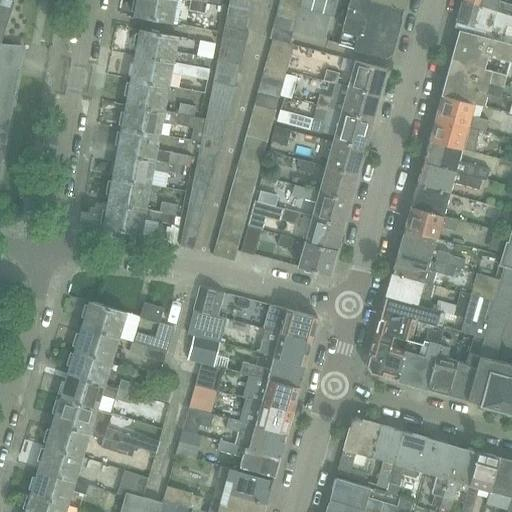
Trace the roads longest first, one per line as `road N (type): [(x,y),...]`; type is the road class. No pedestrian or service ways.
road 1 (residential): [(350,306),(437,0)]
road 2 (residential): [(350,306),(200,270),(44,258)]
road 3 (residential): [(44,258),(92,0)]
road 4 (residential): [(331,384),(511,434)]
road 5 (residential): [(0,404),(44,258)]
road 6 (residential): [(295,511),(331,384)]
